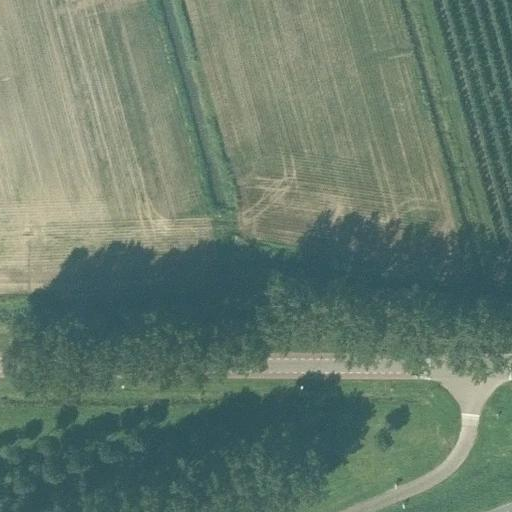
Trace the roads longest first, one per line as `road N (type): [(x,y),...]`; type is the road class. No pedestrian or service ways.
road 1 (secondary): [(0,365),(472,367)]
road 2 (unclassified): [(354,511),(455,462),(469,425),(472,367)]
